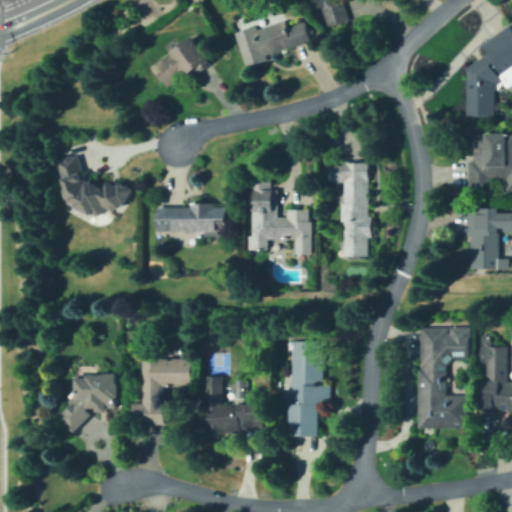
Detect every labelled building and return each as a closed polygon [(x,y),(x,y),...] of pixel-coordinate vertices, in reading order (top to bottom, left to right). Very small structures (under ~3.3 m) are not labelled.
[(332,0),(336,6),(341,2),(351,16),(336,27),(316,0),(332,0)] [(284,19),(287,30),(305,24),(311,42),(247,63),(237,35),(284,19)] [(497,114),(494,116),(469,112),(470,67),(490,51),(485,45),(509,25),(511,28),(511,72),(500,82),(504,88),(497,93),(497,114)] [(209,60),(172,85),(159,67),(164,64),(161,60),(193,38),(209,60)] [(511,203),(501,203),(501,196),(508,196),(508,181),(496,181),(496,190),(484,191),(473,182),(472,153),(488,135),(511,135),(511,203)] [(82,178),(85,186),(94,183),(107,190),(109,196),(115,194),(112,186),(128,181),(132,191),(125,205),(102,213),(73,205),(70,195),(66,197),(63,188),(68,186),(59,161),(78,154),(86,176),(82,178)] [(372,243),(346,243),(346,163),(372,163),(372,243)] [(330,164),(344,165),(343,183),(329,183),(330,164)] [(278,183),(278,193),(282,193),(282,211),(312,212),(311,254),(295,254),(295,238),(271,238),(271,246),(253,246),(253,187),(266,187),(266,183),(278,183)] [(228,205),(228,227),(219,236),(208,236),(208,231),(167,231),(167,226),(161,226),(161,205),(228,205)] [(511,208),(511,233),(500,233),(500,266),(471,266),(471,210),(497,210),(497,208),(511,208)] [(470,330),(468,360),(451,359),(451,393),(474,394),(472,419),(477,419),(477,427),(418,424),(424,328),(470,330)] [(482,335),(491,335),(491,345),(481,344),(482,335)] [(324,340),(326,386),(331,386),(332,401),(323,401),(325,434),(304,435),(304,429),(295,430),(292,348),(294,348),(294,342),(324,340)] [(510,347),(510,380),(511,380),(511,412),(510,412),(510,407),(485,407),(485,347),(510,347)] [(191,369),(195,370),(195,356),(202,357),(202,377),(193,377),(192,386),(165,385),(164,425),(137,424),(137,402),(143,402),(144,356),(192,358),(191,369)] [(122,377),(122,412),(91,412),(93,414),(77,431),(61,415),(74,401),(74,382),(86,382),(86,377),(122,377)] [(224,377),(224,405),(234,405),(234,379),(247,379),(247,405),(263,405),(263,427),(229,427),(229,438),(206,438),(206,377),(224,377)]
